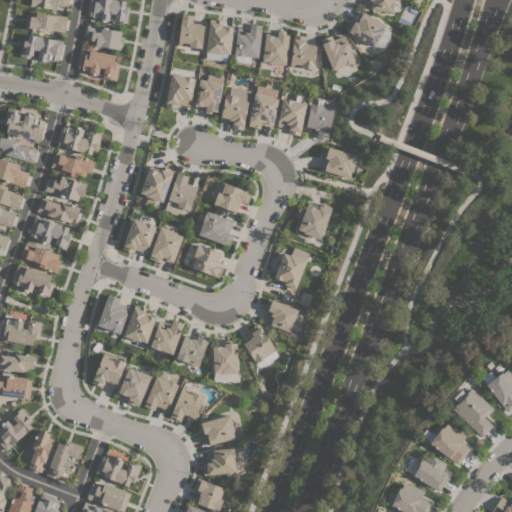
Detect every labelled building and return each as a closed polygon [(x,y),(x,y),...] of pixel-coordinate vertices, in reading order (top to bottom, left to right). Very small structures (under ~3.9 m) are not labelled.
[(68,0),(68,5),(57,4),(56,9),(30,5),(30,0),(68,0)] [(118,0),(125,1),(124,6),(129,7),(126,23),(118,22),(118,20),(114,19),(115,14),(110,13),(109,14),(108,21),(97,19),(97,17),(89,16),(90,10),(88,9),(89,0),(118,0)] [(393,0),(391,12),(364,8),(364,0),(393,0)] [(64,32),(52,30),(52,29),(45,28),(45,31),(35,30),(24,28),(26,15),(31,16),(32,11),(38,12),(38,13),(55,16),(55,15),(67,17),(64,32)] [(346,30),(348,26),(352,19),(355,21),(362,11),(386,25),(382,31),(383,31),(374,47),(346,30)] [(182,14),(192,15),(192,22),(204,24),(201,48),(178,45),(182,14)] [(209,19),(213,20),(213,19),(221,20),(221,24),(233,26),(229,54),(227,54),(226,61),(205,58),(206,52),(205,52),(209,19)] [(249,63),(234,61),(234,55),(237,27),(249,28),(250,23),(262,25),(257,57),(250,56),(249,63)] [(121,31),(120,36),(124,37),(121,50),(100,46),(100,47),(95,46),(96,41),(84,39),(87,24),(121,31)] [(285,65),(268,63),(268,61),(262,61),(265,33),(277,35),(277,30),(285,31),(285,34),(289,35),(285,65)] [(60,55),(59,54),(57,60),(48,59),(48,61),(37,59),(39,52),(37,50),(33,49),(31,59),(19,57),(23,38),(27,39),(28,34),(63,41),(60,55)] [(293,35),(305,36),(304,43),(316,45),(313,69),(290,66),(293,35)] [(320,40),(331,35),(333,39),(344,35),(354,61),(353,61),(353,62),(344,65),(332,70),(320,40)] [(115,55),(113,62),(119,63),(115,80),(102,77),(104,68),(100,67),(99,68),(97,75),(86,73),(87,70),(78,68),(79,63),(78,63),(81,48),(115,55)] [(171,74),(184,76),(193,78),(195,78),(189,106),(177,104),(176,108),(164,105),(171,74)] [(217,112),(213,111),(213,114),(204,112),(205,108),(194,105),(199,79),(206,80),(206,79),(223,82),(217,112)] [(229,87),(250,91),(242,129),(231,127),(232,120),(220,118),(225,94),(228,94),(229,87)] [(272,96),(271,98),(277,99),(272,126),(260,124),(260,128),(252,127),(252,126),(248,125),(254,93),(272,96)] [(299,135),(288,133),(289,128),(277,126),(282,98),(283,99),(283,98),(294,100),(306,103),(299,135)] [(328,139),(316,137),(317,129),(306,127),(310,103),(334,108),(328,139)] [(6,132),(7,126),(5,125),(5,124),(3,124),(8,107),(21,111),(20,114),(19,114),(18,120),(21,121),(23,120),(25,113),(33,116),(34,115),(36,116),(35,118),(44,121),(43,126),(44,126),(40,141),(6,132)] [(57,145),(60,132),(62,132),(63,126),(72,128),(72,126),(77,127),(76,128),(83,129),(81,136),(82,137),(86,138),(89,129),(101,132),(97,150),(92,149),(91,154),(57,145)] [(0,153),(2,148),(0,147),(0,135),(21,141),(20,145),(31,148),(32,148),(37,149),(33,163),(0,153)] [(357,155),(352,172),(351,171),(349,178),(322,170),(326,158),(321,157),(324,149),(327,150),(328,147),(357,155)] [(51,167),(55,153),(71,157),(72,154),(94,160),(90,173),(85,171),(84,176),(51,167)] [(9,182),(10,181),(0,177),(0,158),(16,164),(16,163),(19,164),(18,169),(29,172),(24,187),(9,182)] [(162,202),(145,196),(145,194),(140,192),(149,166),(160,170),(161,166),(173,170),(162,202)] [(177,172),(188,176),(186,183),(197,187),(189,210),(167,202),(177,172)] [(45,190),(49,177),(59,180),(61,176),(85,183),(84,189),(82,197),(79,196),(77,201),(45,190)] [(213,204),(221,181),(251,192),(247,203),(240,201),(236,212),(213,204)] [(0,202),(0,183),(7,186),(6,190),(17,194),(17,193),(23,195),(18,209),(0,202)] [(37,211),(41,198),(58,203),(59,201),(79,208),(76,219),(72,218),(71,222),(70,221),(69,222),(37,211)] [(320,238),(303,232),(303,231),(297,229),(307,203),(318,207),(320,203),(327,205),(327,206),(331,208),(320,238)] [(0,207),(15,213),(10,226),(0,223),(0,207)] [(198,234),(206,211),(232,221),(228,232),(233,234),(228,246),(198,234)] [(68,227),(67,232),(71,233),(65,249),(57,247),(58,245),(54,244),(56,238),(52,236),(50,237),(48,244),(39,241),(41,235),(40,234),(39,239),(33,237),(33,236),(30,235),(32,229),(31,229),(35,216),(68,227)] [(144,222),(145,222),(154,225),(154,226),(155,226),(146,253),(134,249),(133,253),(122,249),(133,218),(144,222)] [(172,262),(161,258),(160,262),(153,260),(153,259),(148,257),(160,226),(177,232),(176,234),(182,236),(172,262)] [(0,233),(8,236),(3,250),(1,255),(0,254),(0,233)] [(58,254),(57,259),(61,261),(57,273),(38,266),(39,263),(21,256),(26,242),(58,254)] [(189,266),(198,244),(220,253),(215,265),(218,266),(218,265),(223,267),(218,278),(189,266)] [(308,253),(305,260),(306,260),(294,291),(290,289),(290,290),(283,287),(284,283),(273,278),(283,252),(289,255),(289,253),(291,254),(293,247),(308,253)] [(51,275),(48,282),(53,284),(47,300),(35,296),(39,286),(34,285),(33,285),(31,292),(22,289),(24,283),(23,282),(21,286),(15,284),(16,284),(12,282),(18,263),(51,275)] [(108,294),(119,298),(118,303),(128,306),(119,333),(118,332),(118,333),(108,329),(109,329),(97,325),(108,294)] [(298,310),(293,322),(290,331),(289,332),(264,322),(268,310),(263,309),(267,298),(298,310)] [(134,304),(138,306),(138,305),(146,308),(144,312),(156,316),(146,343),(140,340),(139,342),(123,336),(134,304)] [(0,338),(0,328),(1,323),(1,324),(2,318),(14,320),(14,318),(23,320),(22,327),(23,328),(26,329),(28,320),(41,322),(38,339),(35,338),(35,339),(33,339),(32,345),(0,338)] [(150,346),(157,326),(165,329),(166,326),(169,328),(172,319),(183,323),(172,354),(150,346)] [(275,350),(255,363),(242,342),(252,336),(248,330),(258,323),(275,350)] [(175,358),(184,335),(196,339),(198,332),(209,336),(198,366),(175,358)] [(237,373),(220,374),(220,372),(213,373),(212,347),(212,345),(224,344),(224,340),(231,340),(231,343),(236,343),(237,373)] [(0,368),(0,354),(14,356),(15,353),(34,355),(32,367),(29,367),(28,371),(27,371),(27,372),(0,368)] [(103,353),(115,357),(115,358),(125,362),(116,384),(107,381),(104,380),(103,382),(104,382),(102,387),(91,382),(103,353)] [(138,406),(134,405),(133,405),(126,402),(128,398),(117,393),(128,368),(134,370),(134,369),(142,373),(143,371),(149,373),(148,375),(151,376),(138,406)] [(511,407),(507,412),(500,403),(486,385),(501,372),(502,373),(507,370),(511,375),(511,374),(511,407)] [(0,374),(31,379),(29,398),(24,397),(24,399),(0,396),(1,391),(0,390),(0,374)] [(156,376),(167,381),(168,380),(177,383),(176,384),(177,385),(167,410),(156,405),(154,410),(143,406),(156,376)] [(194,418),(183,414),(180,420),(169,416),(182,386),(204,396),(194,418)] [(451,409),(456,403),(457,404),(467,393),(466,392),(471,388),(493,409),(487,415),(486,414),(483,417),(492,425),(481,436),(451,409)] [(0,443),(0,426),(7,420),(12,426),(16,422),(12,418),(15,415),(14,414),(21,408),(32,420),(29,423),(32,427),(6,450),(0,443)] [(229,414),(234,431),(233,431),(235,437),(208,445),(205,434),(200,435),(198,427),(201,426),(200,422),(229,414)] [(430,443),(430,442),(427,440),(432,433),(435,435),(436,434),(434,432),(439,426),(441,428),(441,427),(443,428),(446,423),(451,427),(452,426),(465,436),(461,441),(469,448),(457,464),(430,443)] [(41,472),(27,467),(34,448),(32,448),(38,429),(49,433),(48,437),(53,439),(41,472)] [(58,442),(64,444),(66,440),(82,446),(77,458),(68,455),(67,460),(74,462),(71,469),(72,470),(70,473),(68,472),(65,481),(59,479),(59,480),(46,474),(58,442)] [(203,475),(202,463),(207,463),(205,450),(233,447),(236,471),(203,475)] [(413,476),(417,468),(416,467),(424,454),(431,458),(432,456),(445,464),(442,469),(449,473),(438,491),(413,476)] [(95,473),(100,460),(101,461),(103,455),(112,458),(113,456),(116,457),(123,460),(121,466),(121,468),(125,470),(129,461),(140,465),(134,482),(130,481),(128,486),(95,473)] [(0,511),(0,475),(10,479),(8,484),(9,484),(4,498),(7,499),(1,511),(0,511)] [(227,489),(218,511),(196,503),(200,495),(199,495),(200,491),(193,488),(197,478),(227,489)] [(6,511),(18,483),(33,488),(30,495),(33,496),(32,500),(27,511),(6,511)] [(130,493),(123,511),(118,510),(86,498),(92,483),(102,487),(104,483),(130,493)] [(404,511),(391,506),(399,487),(401,488),(403,483),(409,485),(410,484),(424,491),(421,498),(431,502),(426,511),(404,511)] [(33,511),(41,492),(54,497),(53,498),(59,500),(56,509),(58,509),(57,511),(33,511)] [(511,511),(490,511),(501,496),(510,502),(511,499),(511,511)] [(80,511),(84,501),(95,505),(94,506),(111,511),(80,511)]
